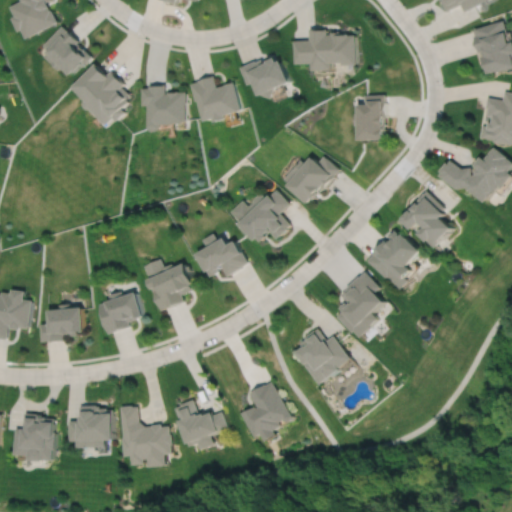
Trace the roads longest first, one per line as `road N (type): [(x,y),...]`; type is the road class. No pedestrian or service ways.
road 1 (residential): [(0,374),(79,373),(156,356),(248,314),(300,275),(414,154),(429,123),(434,89),(427,57),(387,0)]
road 2 (residential): [(107,0),(145,26),(199,38),(252,26),(289,0)]
